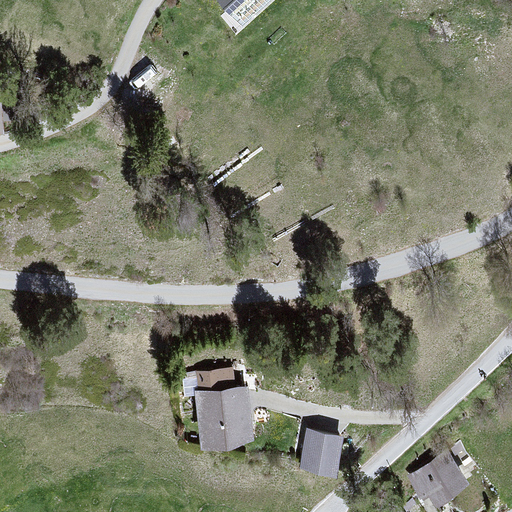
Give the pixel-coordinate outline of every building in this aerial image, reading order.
[(220,0),(243,24),(268,0),(220,0)] [(250,387),(202,393),(209,446),(257,440),(250,387)] [(340,438),(309,433),(303,467),(334,473),(340,438)] [(448,452),(412,477),(437,511),(472,485),(448,452)] [(383,511),(403,511),(397,503),(383,511)]
